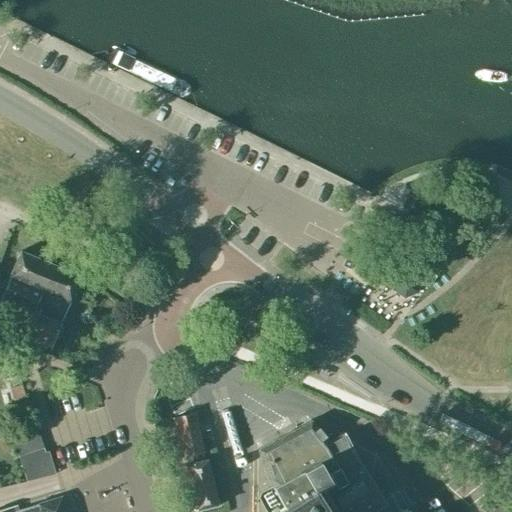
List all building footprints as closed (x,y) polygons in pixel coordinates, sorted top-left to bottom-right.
[(93,55),(100,41),(18,0),(10,15),(93,55)] [(177,97),(184,82),(101,41),(94,56),(177,97)] [(405,220),(411,223),(423,219),(429,207),(425,195),(413,190),(407,192),(409,197),(405,198),(409,203),(412,206),(409,211),(407,215),(405,220)] [(409,203),(405,198),(401,205),(404,214),(407,215),(409,211),(412,206),(409,203)] [(80,277),(19,251),(0,296),(0,299),(26,311),(17,333),(50,347),(74,289),(78,291),(81,282),(78,280),(80,277)] [(416,292),(417,285),(428,286),(435,276),(416,261),(408,271),(406,270),(394,275),(392,289),(403,298),(416,292)] [(181,457),(203,452),(194,413),(172,418),(174,426),(181,457)] [(310,421),(257,449),(266,477),(283,508),(276,511),(410,511),(395,488),(375,456),(360,465),(340,436),(327,443),(310,421)] [(34,425),(10,433),(18,458),(43,453),(43,452),(34,425)] [(43,452),(43,453),(18,458),(26,481),(54,474),(47,451),(43,452)] [(194,511),(218,505),(207,459),(183,465),(194,511)] [(16,509),(15,505),(0,509),(0,511),(65,511),(61,497),(16,509)] [(483,511),(508,511),(485,497),(478,508),(483,511)] [(217,511),(241,511),(238,502),(217,509),(217,511)]
